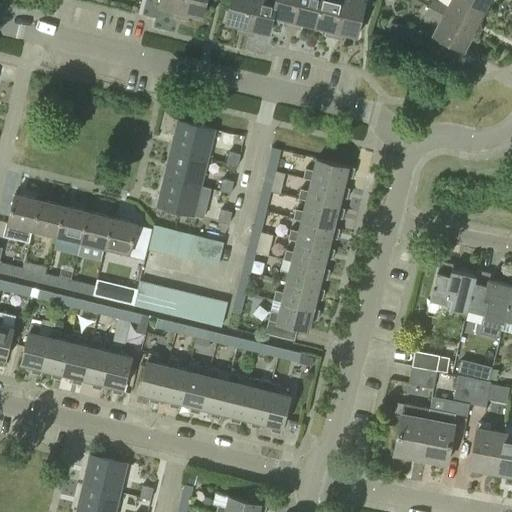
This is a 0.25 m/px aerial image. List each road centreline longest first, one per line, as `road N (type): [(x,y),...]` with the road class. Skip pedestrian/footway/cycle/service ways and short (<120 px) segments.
road 1 (residential): [(0,22),(274,92)]
road 2 (residential): [(305,479),(333,438),(391,222)]
road 3 (residential): [(152,261),(228,280),(274,92)]
road 4 (residential): [(183,451),(0,404)]
road 5 (residential): [(482,511),(305,479)]
road 6 (residential): [(274,92),(370,114),(418,154)]
road 7 (residential): [(305,479),(183,451)]
road 8 (residential): [(511,244),(391,222)]
